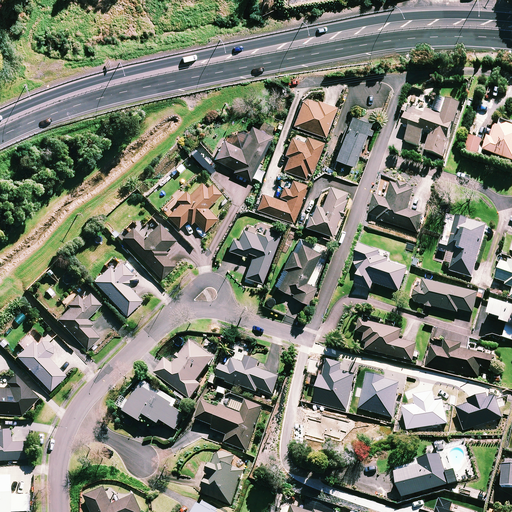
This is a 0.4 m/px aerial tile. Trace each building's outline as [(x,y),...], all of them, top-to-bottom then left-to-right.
[(317,102),(305,98),(294,127),(326,139),(337,109),(317,102)] [(461,106),(447,102),(446,104),(442,117),(426,112),(425,116),(415,113),(414,118),(407,116),(404,128),(411,130),(407,144),(420,148),(424,134),(431,136),(426,154),(444,159),(454,124),(455,125),(461,106)] [(367,136),(371,137),(373,132),(370,131),(372,126),(352,119),(336,162),(355,169),(367,136)] [(511,163),(511,126),(502,124),(499,132),(494,130),(486,155),(511,163)] [(274,138),(253,128),(242,151),(224,142),(215,161),(235,171),(234,174),(251,183),(253,179),(261,183),(266,173),(258,170),(274,138)] [(483,142),(470,138),(465,153),(478,157),(483,142)] [(285,172),(307,180),(309,175),(311,176),(322,145),(307,139),(305,144),(292,140),(286,157),(290,158),(285,172)] [(81,178),(75,173),(70,180),(77,184),(81,178)] [(290,191),(283,188),(279,199),(287,201),(286,204),(264,196),(258,211),(294,224),(308,187),(293,182),(290,191)] [(375,199),(370,217),(379,220),(378,221),(418,234),(423,217),(408,212),(415,190),(394,183),(388,203),(375,199)] [(206,191),(201,185),(189,198),(185,194),(177,202),(180,206),(167,219),(179,230),(186,223),(190,227),(193,224),(204,235),(217,221),(207,211),(221,197),(210,187),(206,191)] [(346,211),(343,210),(346,201),(348,195),(330,188),(323,208),(316,205),(307,229),(333,238),(340,217),(344,218),(346,211)] [(487,229),(457,220),(450,245),(442,243),(439,251),(448,254),(446,264),(452,266),(450,273),(473,279),(487,229)] [(175,266),(164,254),(167,251),(165,249),(174,241),(160,226),(150,235),(136,221),(121,236),(162,278),(175,266)] [(281,234),(268,229),(265,238),(244,230),(239,242),(234,240),(229,252),(246,258),(247,254),(254,256),(246,279),(263,285),(281,234)] [(290,296),(291,295),(294,296),(293,299),(309,307),(317,290),(307,284),(322,255),(302,245),(296,256),(292,253),(283,271),(287,273),(279,290),(290,296)] [(380,254),(362,248),(355,269),(362,271),(356,287),(372,292),(374,286),(401,294),(408,271),(387,264),(388,261),(378,258),(380,254)] [(142,301),(128,285),(128,278),(133,273),(122,261),(113,270),(109,265),(93,280),(126,315),(142,301)] [(511,263),(504,261),(497,282),(507,285),(507,287),(511,289),(511,294),(510,300),(511,300),(511,263)] [(416,304),(418,305),(460,315),(460,312),(474,315),(478,300),(479,296),(423,282),(422,289),(420,289),(419,289),(417,289),(416,290),(415,291),(414,292),(413,293),(412,294),(412,296),(412,297),(412,299),(413,300),(413,301),(414,303),(415,304),(416,304)] [(87,349),(100,336),(90,326),(93,323),(87,317),(102,302),(91,291),(82,299),(77,294),(66,304),(69,307),(57,318),(87,349)] [(511,311),(494,307),(490,320),(502,324),(502,326),(511,329),(511,311)] [(395,330),(397,321),(375,316),(374,320),(362,317),(358,334),(366,336),(364,344),(369,345),(367,353),(414,363),(417,346),(400,342),(402,332),(395,330)] [(41,339),(40,339),(35,343),(32,339),(16,354),(50,390),(66,375),(48,356),(52,352),(53,351),(53,349),(52,348),(52,346),(52,345),(51,344),(50,343),(49,342),(48,341),(47,340),(45,340),(44,339),(43,339),(41,339)] [(214,356),(190,339),(179,354),(172,349),(156,372),(190,397),(201,383),(196,380),(214,356)] [(462,346),(446,343),(444,351),(432,348),(428,368),(479,378),(481,370),(493,372),(496,358),(461,351),(462,346)] [(259,360),(246,355),(244,362),(233,358),(230,367),(222,364),(218,375),(227,379),(226,381),(239,386),(239,384),(257,391),(258,387),(273,392),(279,375),(257,367),(259,360)] [(0,412),(22,415),(40,398),(31,389),(31,388),(30,388),(14,371),(9,377),(3,371),(0,373),(0,382),(1,384),(0,384),(0,412)] [(177,400),(144,378),(130,400),(124,409),(142,421),(146,414),(160,422),(162,419),(176,428),(186,413),(174,405),(177,400)] [(263,405),(247,399),(242,412),(222,404),(221,407),(204,400),(197,418),(214,424),(213,428),(228,434),(226,441),(246,449),(263,405)] [(11,440),(10,426),(0,426),(0,458),(26,458),(26,440),(11,440)] [(246,459),(218,449),(209,472),(211,473),(203,493),(230,503),(241,472),(246,459)] [(396,467),(403,495),(451,483),(450,480),(454,479),(451,468),(448,469),(443,450),(415,458),(416,461),(396,467)] [(511,458),(505,458),(503,484),(511,484),(511,458)] [(495,469),(485,467),(482,479),(492,482),(495,469)] [(9,472),(0,471),(0,511),(9,511),(10,509),(29,509),(28,491),(10,492),(9,472)] [(113,503),(106,486),(85,495),(92,511),(143,511),(135,494),(113,503)] [(224,511),(225,511),(202,498),(194,511),(224,511)]
